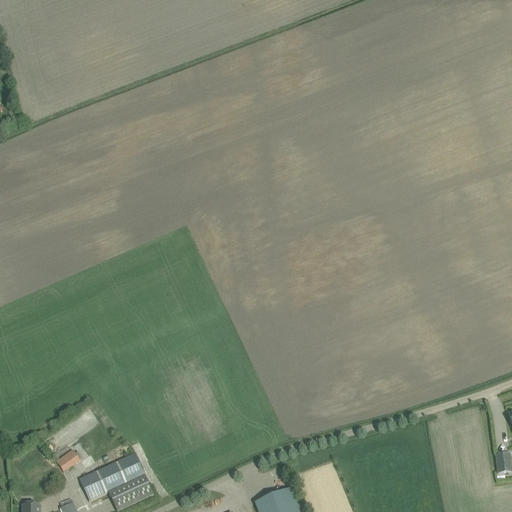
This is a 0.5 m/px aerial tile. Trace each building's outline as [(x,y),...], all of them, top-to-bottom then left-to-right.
[(56,463),(64,473),(80,462),(73,452),(56,463)] [(511,473),(510,455),(496,457),(498,475),(511,473)] [(145,477),(141,468),(135,456),(80,482),(89,503),(145,477)] [(109,495),(116,511),(120,511),(154,496),(146,478),(109,495)] [(302,511),(297,498),(293,489),(255,505),(258,511),(302,511)]
